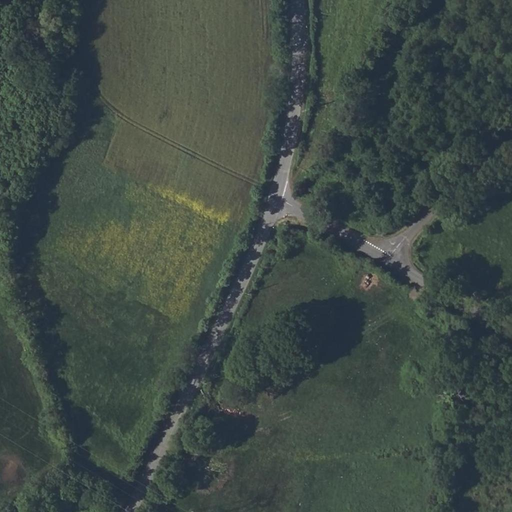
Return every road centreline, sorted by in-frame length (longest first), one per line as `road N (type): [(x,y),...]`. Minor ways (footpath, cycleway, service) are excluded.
road 1 (tertiary): [(131,511),(276,197)]
road 2 (tertiary): [(276,197),(300,67),(300,0)]
road 3 (unclassified): [(511,141),(383,258)]
road 4 (unclassified): [(511,339),(383,258)]
road 5 (unclassified): [(383,258),(276,197)]
